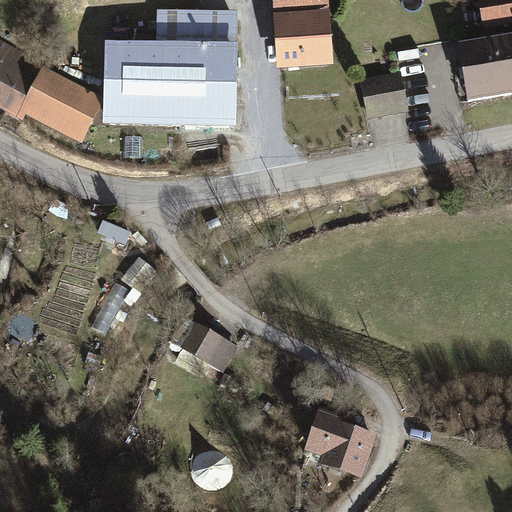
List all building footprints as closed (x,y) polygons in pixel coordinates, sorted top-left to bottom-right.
[(328,0),(273,0),(275,19),(329,14),(328,0)] [(511,0),(475,0),(480,35),(511,30),(511,0)] [(111,130),(235,131),(237,14),(161,13),(161,50),(112,50),(111,130)] [(334,71),(329,14),(275,19),(279,75),(334,71)] [(465,106),(511,98),(511,39),(457,47),(465,106)] [(0,112),(19,123),(22,117),(81,149),(95,124),(37,93),(48,73),(0,46),(0,112)] [(398,76),(360,82),(366,124),(404,118),(398,76)] [(319,94),(299,97),(302,119),(321,116),(319,94)] [(140,142),(119,141),(119,163),(139,164),(140,142)] [(107,225),(99,251),(124,259),(132,232),(107,225)] [(99,252),(71,247),(69,259),(97,264),(99,252)] [(138,289),(154,267),(141,258),(125,280),(138,289)] [(193,327),(178,352),(186,356),(178,370),(200,383),(208,369),(222,377),(237,353),(193,327)] [(377,437),(320,412),(302,453),(320,461),(317,469),(356,486),(377,437)]
